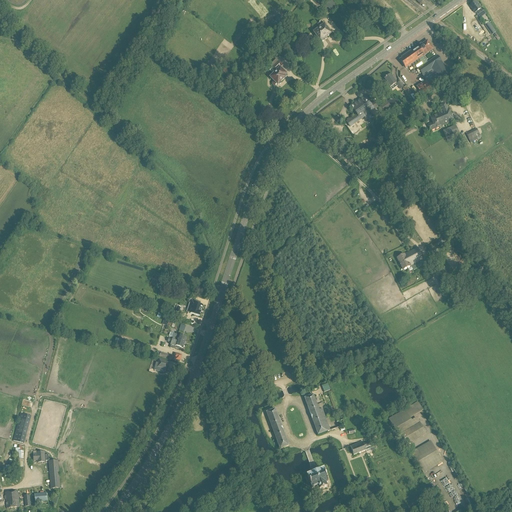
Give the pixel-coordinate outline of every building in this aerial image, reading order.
[(330,2),(328,0),(324,4),(330,12),(337,7),(332,1),(330,2)] [(484,13),(483,12),(476,2),(470,7),(475,13),(476,13),(477,15),(481,13),(482,15),(484,13)] [(491,19),(486,23),(494,32),(499,28),(491,19)] [(319,28),(314,33),(317,37),(314,39),(317,43),(319,41),(320,42),(322,42),(325,40),(325,38),(331,34),(324,25),(322,23),(322,22),(317,25),(319,28)] [(482,42),(485,45),(492,38),(490,35),(482,42)] [(428,41),(400,60),(405,68),(419,59),(423,66),(418,69),(423,75),(422,76),(426,82),(417,88),(422,96),(441,83),(440,82),(450,75),(437,56),(428,63),(423,56),(433,49),(428,41)] [(269,71),(273,75),(270,78),(274,82),(272,83),(272,84),(274,87),(276,87),(277,85),(285,78),(284,76),(286,74),(280,69),(283,66),(279,61),(276,59),(269,66),(272,68),(271,68),(272,69),(269,71)] [(391,87),(396,83),(390,75),(385,79),(387,82),(387,83),(385,85),(388,89),(390,87),(391,87)] [(403,90),(409,98),(412,96),(406,87),(403,90)] [(349,127),(357,121),(377,107),(375,103),(371,106),(364,97),(351,106),(357,115),(354,117),(350,120),(349,119),(347,121),(348,121),(346,122),(349,127)] [(381,113),(391,107),(387,102),(378,109),(381,113)] [(435,129),(453,122),(449,109),(448,109),(446,103),(441,105),(443,111),(430,117),(433,122),(428,124),(430,130),(435,128),(435,129)] [(413,114),(421,111),(418,106),(411,109),(413,114)] [(400,137),(415,129),(413,125),(398,133),(400,137)] [(446,139),(459,134),(455,126),(443,131),(446,139)] [(477,129),(466,134),(468,138),(469,138),(471,142),(480,138),(479,136),(480,136),(477,129)] [(436,243),(426,248),(430,256),(431,258),(434,256),(441,253),(454,246),(450,238),(447,239),(449,242),(438,247),(436,243)] [(416,248),(397,259),(403,270),(422,260),(416,248)] [(201,302),(195,301),(194,303),(193,304),(190,303),(188,312),(191,313),(190,314),(200,317),(201,313),(202,310),(203,306),(200,305),(201,302)] [(172,340),(185,344),(187,338),(179,335),(179,336),(174,334),(172,340)] [(185,344),(172,340),(169,339),(168,342),(171,343),(170,345),(171,346),(170,348),(174,349),(174,348),(179,350),(180,347),(183,348),(185,344)] [(156,363),(154,370),(164,373),(165,369),(167,369),(168,363),(160,361),(159,364),(156,363)] [(319,411),(313,395),(304,398),(318,436),(327,432),(330,431),(323,409),(319,411)] [(289,446),(275,409),(266,413),(280,450),(289,446)] [(396,431),(398,430),(406,445),(425,433),(417,419),(412,422),(409,418),(405,410),(389,419),(396,431)] [(23,443),(25,433),(30,415),(21,413),(13,440),(23,443)] [(373,440),(363,444),(362,442),(350,447),(354,456),(366,451),(365,449),(375,445),(373,440)] [(442,461),(437,453),(432,442),(412,453),(422,472),(442,461)] [(24,450),(22,450),(22,445),(19,445),(19,448),(16,448),(16,459),(24,458),(24,450)] [(45,462),(45,455),(45,452),(37,453),(37,454),(33,455),(34,461),(37,461),(37,463),(45,462)] [(60,488),(58,461),(48,462),(51,489),(60,488)] [(315,473),(306,476),(311,490),(317,488),(318,491),(327,487),(326,484),(328,483),(324,470),(315,473)] [(5,493),(6,506),(7,509),(20,508),(20,506),(18,492),(5,493)] [(47,493),(35,495),(35,503),(48,501),(47,493)]
